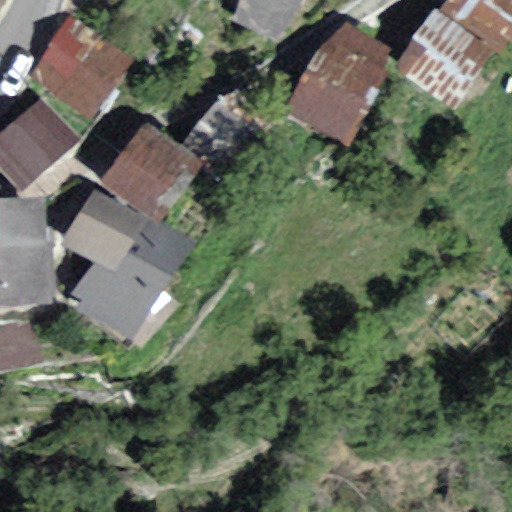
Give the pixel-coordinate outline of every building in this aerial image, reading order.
[(266,0),(262,22),(298,39),(330,0),(266,0)] [(511,82),(511,0),(471,0),(426,73),(492,114),(511,82)] [(162,61),(98,16),(59,72),(124,116),(162,61)] [(425,57),(353,24),(313,114),(385,146),(425,57)] [(308,132),(257,90),(221,133),(272,175),(308,132)] [(86,100),(23,145),(54,189),(117,144),(86,100)] [(176,126),(130,188),(94,243),(129,255),(99,294),(180,340),(239,243),(203,218),(238,163),(176,126)] [(0,313),(100,304),(99,294),(94,243),(90,192),(0,199),(0,313)]
